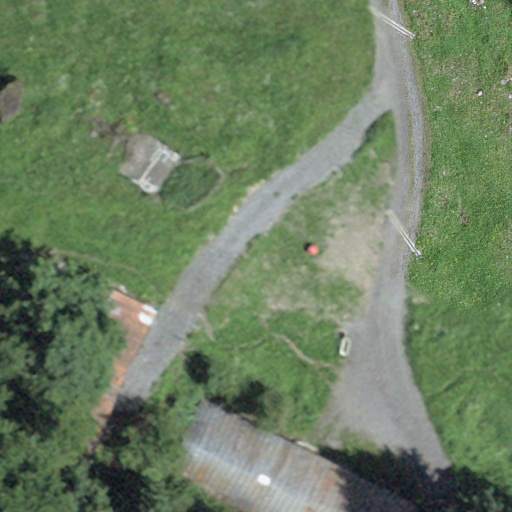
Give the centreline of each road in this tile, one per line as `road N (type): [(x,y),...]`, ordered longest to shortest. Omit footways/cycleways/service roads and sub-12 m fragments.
road 1 (track): [(112,462),(180,311),(372,116),(396,63)]
road 2 (track): [(394,393),(388,306),(410,131),(384,0)]
road 3 (track): [(440,511),(427,450),(394,393)]
